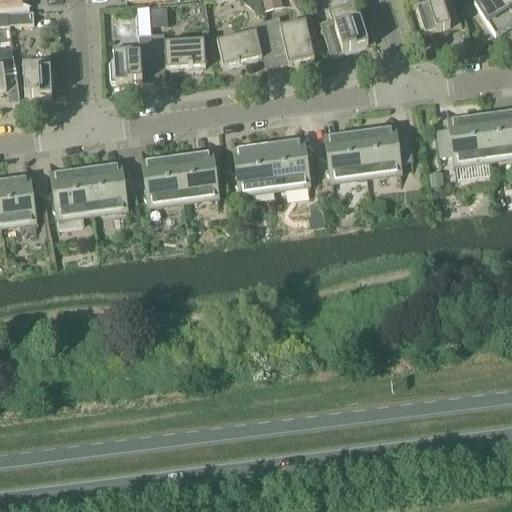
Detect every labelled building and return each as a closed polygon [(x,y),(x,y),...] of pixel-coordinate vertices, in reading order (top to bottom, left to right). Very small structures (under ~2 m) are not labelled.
[(28,0),(0,0),(0,19),(7,19),(23,18),(23,12),(29,12),(28,0)] [(253,0),(249,0),(243,7),(253,16),(261,7),(253,0)] [(424,43),(461,32),(451,0),(432,0),(412,6),(424,43)] [(511,0),(483,0),(485,2),(472,10),(493,42),(511,30),(505,20),(511,15),(511,0)] [(330,63),(367,51),(353,6),(327,15),(331,26),(319,30),(330,63)] [(137,25),(149,24),(149,13),(136,14),(137,25)] [(166,13),(150,14),(152,33),(167,32),(166,13)] [(7,19),(8,31),(33,29),(32,18),(23,18),(7,19)] [(279,24),(265,27),(269,48),(281,45),(287,71),(313,65),(312,60),(322,58),(320,46),(309,49),(304,26),(281,32),(279,24)] [(269,48),(265,27),(253,30),(255,38),(216,46),(222,72),(261,64),(258,50),(269,48)] [(150,41),(152,62),(164,61),(165,75),(204,72),(203,46),(163,48),(163,40),(150,41)] [(153,88),(152,62),(139,63),(139,51),(112,52),(115,91),(153,88)] [(24,104),(51,102),(48,64),(22,66),(24,104)] [(14,69),(0,71),(0,98),(5,97),(4,84),(15,82),(14,69)] [(494,118),(482,120),(488,165),(511,161),(511,118),(495,121),(494,118)] [(488,165),(482,120),(469,121),(469,125),(447,127),(449,136),(435,138),(439,163),(452,161),(453,170),(488,165)] [(371,135),(358,136),(364,182),(399,177),(398,169),(411,167),(407,142),(394,143),(393,135),(371,138),(371,135)] [(358,136),(346,138),(346,141),(324,144),(330,187),(364,182),(358,136)] [(279,147),(267,149),(273,194),(308,189),(302,147),(280,150),(279,147)] [(273,194),(267,149),(254,150),(255,153),(233,156),(239,199),(273,194)] [(188,159),(176,161),(182,207),(216,202),(211,159),(189,162),(188,159)] [(142,169),(147,211),(182,207),(176,161),(163,163),(164,166),(142,169)] [(97,172),(84,173),(91,219),(125,215),(119,172),(97,175),(97,172)] [(91,219),(84,173),(72,175),(72,178),(50,181),(58,235),(81,232),(79,220),(91,219)] [(440,181),(428,182),(430,193),(442,191),(440,181)] [(6,184),(0,184),(0,231),(34,227),(28,184),(6,187),(6,184)]
